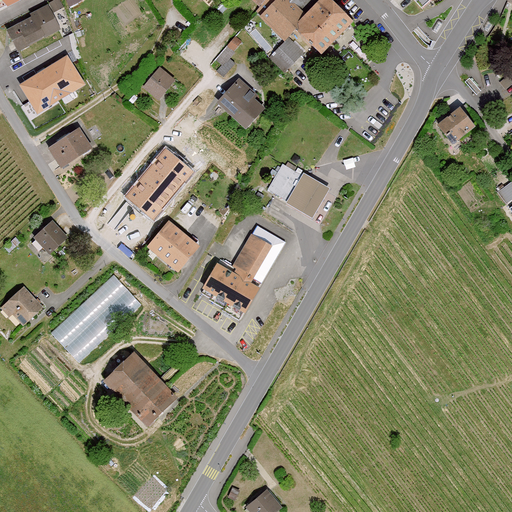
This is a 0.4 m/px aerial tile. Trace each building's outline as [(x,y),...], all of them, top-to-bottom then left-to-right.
[(0,0),(0,10),(19,0),(0,0)] [(54,10),(65,5),(62,0),(52,0),(49,2),(54,10)] [(266,0),(260,8),(257,11),(263,16),(261,18),(284,40),(295,29),(308,15),(300,8),(306,0),(266,0)] [(321,0),(308,15),(295,29),(323,56),(355,22),(331,0),(321,0)] [(414,0),(424,11),(436,0),(414,0)] [(21,54),(62,30),(47,5),(6,28),(21,54)] [(284,75),(306,53),(291,38),(269,59),(284,75)] [(68,55),(17,86),(37,118),(88,87),(68,55)] [(159,102),(177,80),(160,66),(142,89),(159,102)] [(505,87),(511,83),(511,73),(501,78),(505,87)] [(241,78),(218,102),(247,129),(265,110),(255,100),(260,96),(241,78)] [(453,145),(477,127),(462,107),(438,125),(453,145)] [(80,129),(49,149),(61,168),(93,148),(80,129)] [(192,172),(166,150),(128,196),(154,217),(192,172)] [(267,191),(287,203),(304,173),(284,161),(267,191)] [(304,173),(287,203),(314,218),(331,188),(304,173)] [(511,199),(511,183),(498,193),(507,204),(511,199)] [(51,253),(68,238),(52,221),(35,236),(51,253)] [(170,221),(148,247),(179,273),(201,247),(170,221)] [(233,268),(263,285),(277,261),(288,242),(258,225),(233,268)] [(220,260),(197,298),(240,324),(263,285),(233,268),(220,260)] [(115,273),(51,331),(79,362),(113,331),(112,330),(142,303),(115,273)] [(25,326),(43,309),(23,288),(2,309),(12,320),(15,316),(25,326)] [(178,399),(134,352),(104,380),(148,427),(178,399)] [(280,511),(284,509),(268,490),(247,508),(250,511),(280,511)]
